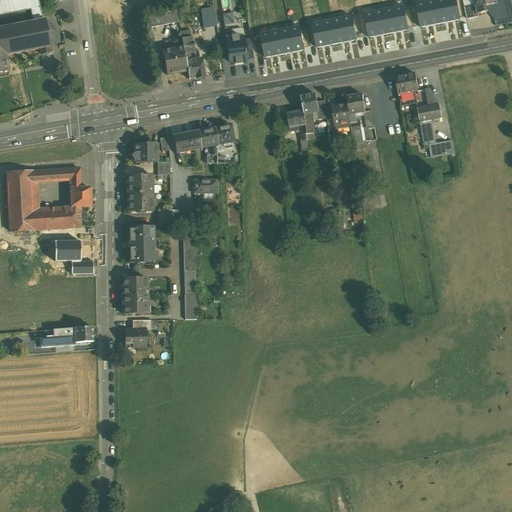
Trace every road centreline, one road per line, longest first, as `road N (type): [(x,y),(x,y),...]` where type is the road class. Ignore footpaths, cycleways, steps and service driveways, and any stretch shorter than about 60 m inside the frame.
road 1 (secondary): [(100,121),(511,44)]
road 2 (residential): [(103,511),(100,121)]
road 3 (residential): [(100,121),(83,0)]
